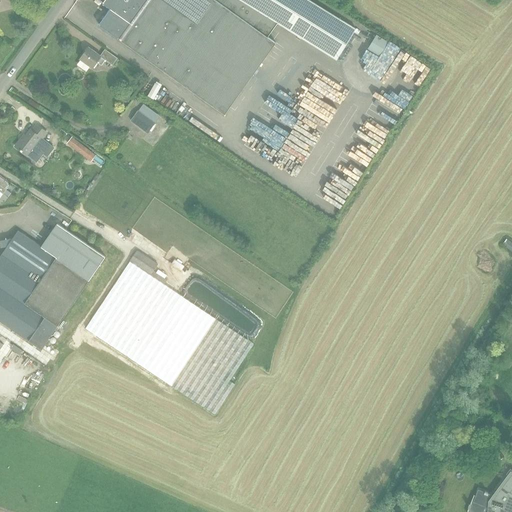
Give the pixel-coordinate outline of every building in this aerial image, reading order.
[(236,99),(256,70),(276,43),(267,37),(277,23),(337,60),(345,47),(356,29),(308,0),(104,0),(103,3),(102,3),(110,9),(98,24),(224,115),(236,99)] [(368,55),(373,40),(367,38),(361,53),(368,55)] [(100,56),(89,47),(80,59),(81,60),(78,63),(79,66),(84,70),(86,69),(89,66),(92,68),(97,62),(101,65),(105,60),(112,65),(117,58),(105,50),(100,56)] [(366,56),(354,76),(365,83),(377,63),(366,56)] [(256,105),(251,120),(293,146),(289,152),(302,160),(313,123),(309,117),(297,110),(311,113),(317,118),(328,111),(331,101),(326,95),(342,99),(344,90),(341,85),(332,82),(334,75),(319,66),(316,68),(313,64),(312,66),(309,74),(306,73),(299,78),(294,85),(297,77),(289,72),(285,77),(278,75),(262,102),(265,107),(256,105)] [(163,98),(160,97),(163,89),(155,87),(151,99),(161,102),(163,98)] [(118,98),(128,101),(130,92),(120,90),(118,98)] [(143,104),(138,111),(155,123),(160,116),(143,104)] [(343,143),(314,195),(339,209),(389,120),(366,107),(354,128),(366,135),(365,138),(353,132),(349,138),(355,141),(351,148),(343,143)] [(147,133),(155,123),(138,111),(131,121),(147,133)] [(23,141),(21,139),(15,147),(37,164),(44,155),(48,158),(54,150),(42,140),(47,133),(36,125),(32,131),(31,130),(23,141)] [(250,133),(241,134),(241,143),(250,143),(250,133)] [(73,136),(68,143),(80,152),(85,145),(73,136)] [(18,231),(0,256),(0,320),(41,349),(105,257),(57,223),(41,247),(18,231)] [(511,242),(506,239),(502,244),(511,251),(511,242)] [(137,250),(130,261),(135,264),(134,264),(150,275),(157,264),(137,250)] [(150,275),(134,264),(130,261),(85,328),(215,414),(235,384),(230,381),(254,344),(150,275)] [(14,360),(25,366),(31,356),(19,350),(14,360)] [(24,382),(17,387),(21,391),(18,394),(22,399),(31,390),(24,382)] [(511,511),(511,494),(510,493),(511,490),(511,471),(511,472),(511,471),(511,469),(509,474),(492,496),(487,494),(488,493),(485,492),(484,492),(478,490),(476,496),(476,497),(474,501),(478,503),(479,503),(483,505),(484,505),(489,507),(487,511),(511,511)]
